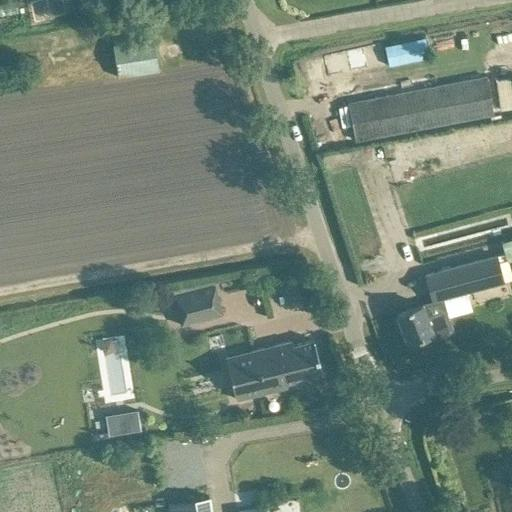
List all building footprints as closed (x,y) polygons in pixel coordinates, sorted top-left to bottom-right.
[(63,0),(46,0),(50,16),(67,12),(63,0)] [(81,0),(67,0),(70,10),(83,7),(81,0)] [(153,38),(112,45),(117,77),(158,71),(153,38)] [(362,47),(347,51),(351,71),(367,67),(362,47)] [(492,114),(485,76),(348,103),(355,140),(492,114)] [(422,305),(422,304),(411,308),(410,308),(407,309),(407,310),(396,314),(407,342),(418,338),(419,342),(448,332),(442,317),(445,316),(440,298),(503,281),(496,256),(425,274),(432,300),(433,300),(434,302),(422,305)] [(173,295),(180,325),(213,317),(209,303),(218,301),(215,285),(173,295)] [(117,320),(101,322),(107,358),(124,355),(117,320)] [(291,341),(225,357),(235,399),(287,386),(286,382),(322,373),(314,339),(292,345),(291,341)] [(212,511),(210,496),(167,503),(168,511),(212,511)]
